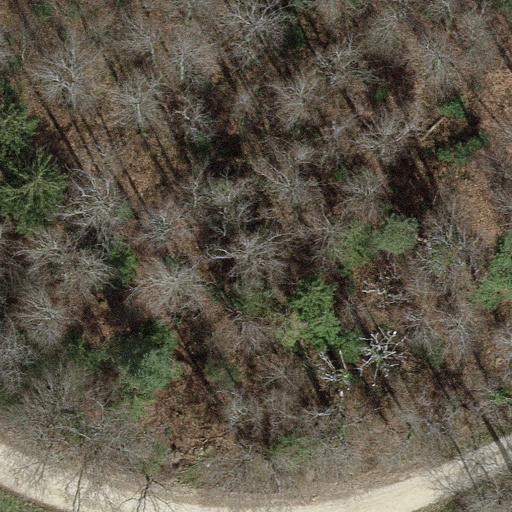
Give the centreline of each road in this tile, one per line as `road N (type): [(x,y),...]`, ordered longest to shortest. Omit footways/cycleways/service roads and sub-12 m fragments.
road 1 (track): [(511,448),(372,509),(346,511)]
road 2 (track): [(142,511),(67,492),(0,457)]
